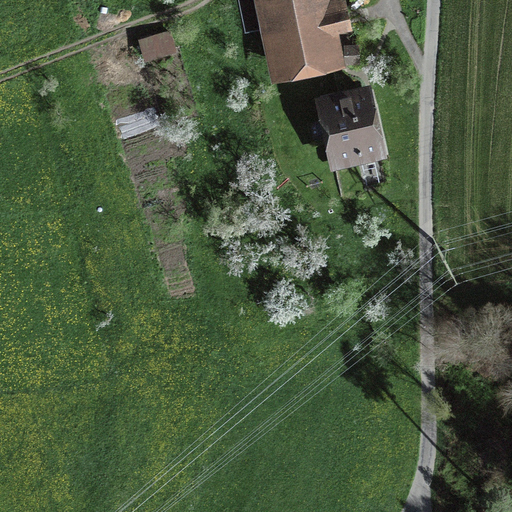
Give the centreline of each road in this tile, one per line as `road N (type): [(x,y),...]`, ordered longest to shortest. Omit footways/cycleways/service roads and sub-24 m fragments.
road 1 (unclassified): [(436,0),(426,177),(428,453),(405,511)]
road 2 (track): [(0,72),(158,20)]
